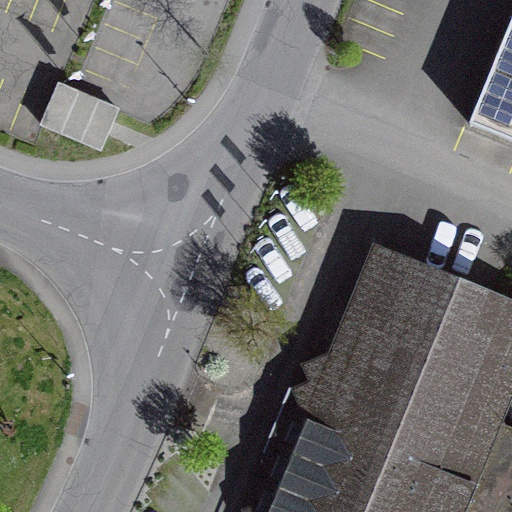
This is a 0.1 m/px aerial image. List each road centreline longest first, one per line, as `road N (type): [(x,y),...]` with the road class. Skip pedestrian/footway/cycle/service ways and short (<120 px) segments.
road 1 (residential): [(180,257),(289,0)]
road 2 (residential): [(80,511),(180,257)]
road 3 (unknown): [(173,0),(149,31),(93,42),(0,25)]
road 4 (residential): [(180,257),(0,201)]
